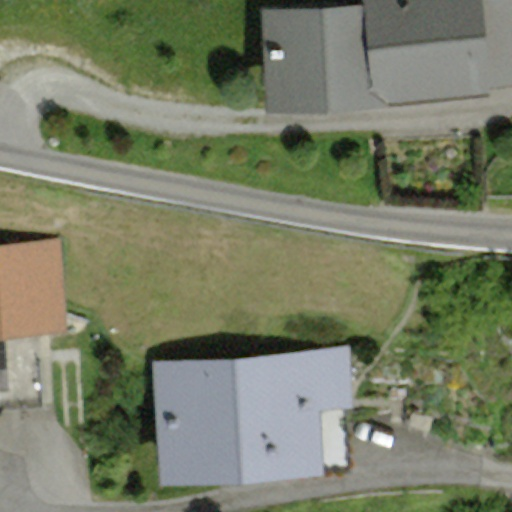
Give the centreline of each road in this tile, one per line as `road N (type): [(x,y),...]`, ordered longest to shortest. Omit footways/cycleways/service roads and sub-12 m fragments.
road 1 (unclassified): [(511,236),(389,227),(0,160)]
road 2 (residential): [(0,500),(182,498),(399,467),(511,470)]
